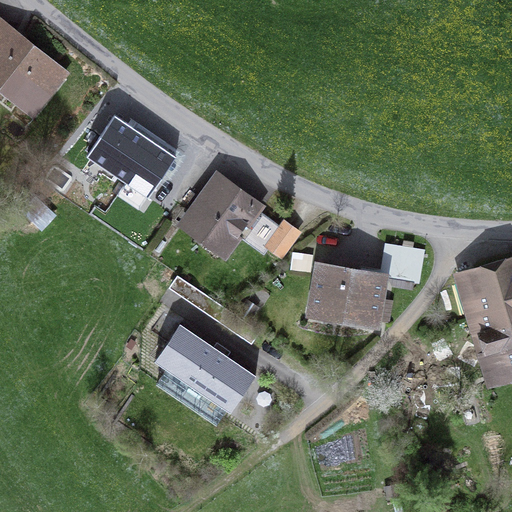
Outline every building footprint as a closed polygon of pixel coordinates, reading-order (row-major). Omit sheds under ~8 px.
[(0,22),(0,98),(16,112),(53,67),(0,22)] [(112,107),(81,159),(148,199),(179,146),(112,107)] [(215,173),(171,229),(218,266),(262,210),(215,173)] [(280,222),(262,249),(280,262),(298,234),(280,222)] [(424,252),(395,248),(390,280),(419,284),(424,252)] [(511,255),(449,276),(486,389),(511,381),(511,255)] [(376,331),(382,273),(305,264),(298,322),(376,331)] [(167,292),(251,343),(263,323),(179,272),(167,292)] [(248,376),(170,326),(145,366),(223,415),(248,376)]
